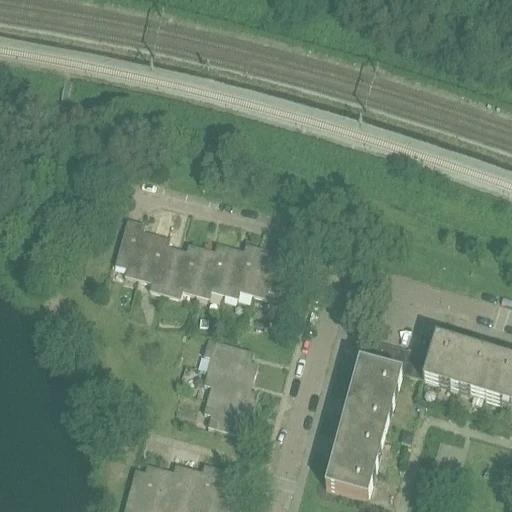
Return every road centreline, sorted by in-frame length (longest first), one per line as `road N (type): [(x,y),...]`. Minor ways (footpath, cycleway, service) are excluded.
road 1 (residential): [(336,281),(298,240),(9,160)]
road 2 (residential): [(271,511),(336,281)]
road 3 (residential): [(511,320),(366,275),(336,281)]
